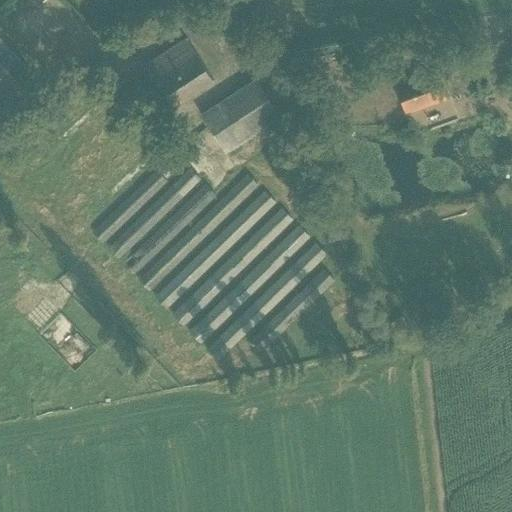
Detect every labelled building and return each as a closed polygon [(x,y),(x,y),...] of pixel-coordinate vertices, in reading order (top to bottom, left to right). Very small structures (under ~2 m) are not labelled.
[(172,106),(189,95),(212,79),(186,38),(145,65),(156,83),(172,106)] [(0,97),(14,84),(29,70),(0,40),(0,97)] [(461,55),(447,55),(447,73),(461,73),(461,55)] [(225,153),(290,111),(283,94),(273,68),(200,115),(225,153)] [(359,104),(361,115),(393,108),(392,104),(401,103),(403,113),(410,111),(445,100),(435,70),(404,81),(386,87),(388,97),(368,102),(359,104)] [(33,172),(102,112),(78,85),(9,145),(33,172)] [(87,227),(151,165),(140,155),(77,217),(87,227)] [(117,259),(200,180),(190,169),(107,248),(117,259)] [(166,181),(156,171),(92,232),(102,243),(166,181)] [(149,291),(258,185),(247,174),(138,280),(149,291)] [(215,195),(204,185),(122,263),(133,274),(215,195)] [(276,203),(264,191),(154,296),(166,308),(276,203)] [(292,220),(281,208),(171,314),(183,326),(292,220)] [(309,237),(298,226),(188,331),(200,343),(309,237)] [(326,255),(314,243),(205,349),(216,360),(326,255)] [(334,281),(322,269),(250,341),(262,353),(334,281)]
